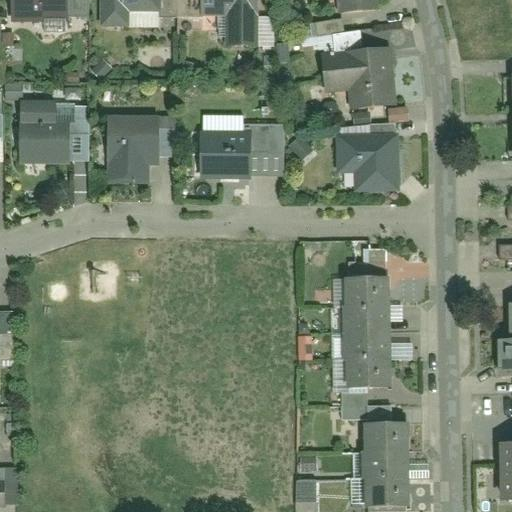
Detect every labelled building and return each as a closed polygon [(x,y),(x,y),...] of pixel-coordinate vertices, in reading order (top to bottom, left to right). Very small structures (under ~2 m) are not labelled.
[(11,0),(12,23),(90,22),(89,0),(11,0)] [(158,0),(101,0),(102,29),(122,29),(122,14),(158,13),(158,0)] [(259,0),(204,0),(205,19),(235,18),(235,43),(261,43),(259,0)] [(384,0),(325,0),(327,21),(386,17),(384,0)] [(334,31),(342,31),(342,25),(301,25),(301,50),(334,50),(334,31)] [(411,40),(342,44),(347,117),(416,112),(411,40)] [(72,105),(22,106),(23,168),(74,166),(72,105)] [(162,118),(107,119),(109,186),(149,185),(149,162),(173,161),(173,129),(162,129),(162,118)] [(243,136),(200,136),(200,180),(284,180),(284,127),(243,127),(243,136)] [(399,127),(337,131),(342,202),(404,197),(399,127)] [(272,273),(162,272),(160,422),(271,423),(272,273)] [(385,274),(341,275),(344,393),(389,391),(385,274)] [(297,338),(297,361),(312,361),(312,338),(297,338)] [(511,338),(503,339),(504,375),(511,374),(511,338)] [(407,422),(365,425),(371,511),(413,508),(407,422)] [(0,509),(15,509),(14,471),(0,471),(0,509)] [(294,481),(293,511),(314,511),(315,481),(294,481)]
